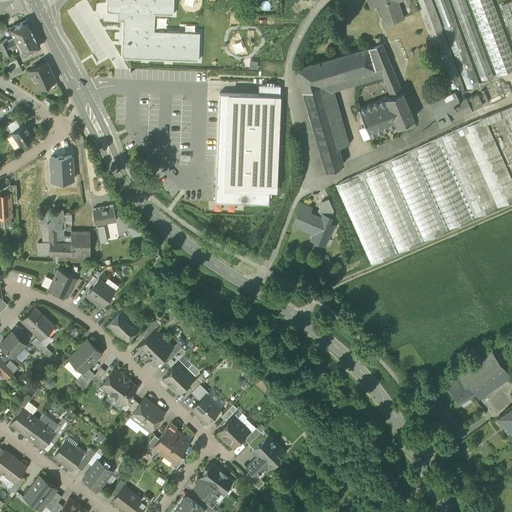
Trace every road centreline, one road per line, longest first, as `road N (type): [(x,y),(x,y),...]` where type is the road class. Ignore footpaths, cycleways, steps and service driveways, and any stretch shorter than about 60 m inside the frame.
road 1 (secondary): [(428,476),(384,400),(339,350),(147,209),(115,168),(33,0)]
road 2 (residential): [(0,321),(21,296),(38,294),(67,310),(209,442)]
road 3 (track): [(292,315),(332,286),(511,208)]
road 4 (residential): [(0,430),(108,511)]
